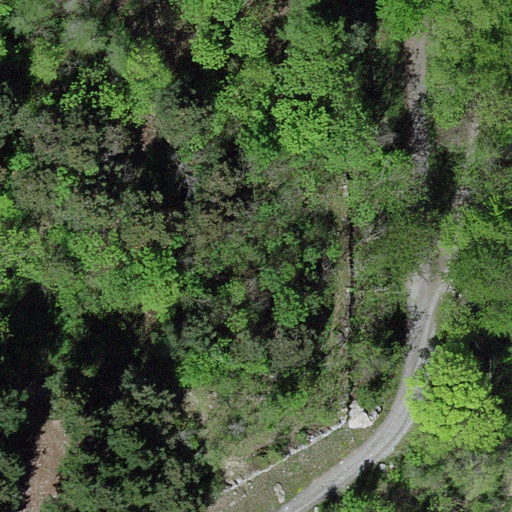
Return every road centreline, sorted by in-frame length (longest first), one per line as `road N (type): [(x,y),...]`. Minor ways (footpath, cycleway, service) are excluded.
road 1 (track): [(428,0),(420,38),(421,292)]
road 2 (track): [(421,292),(401,422),(302,511)]
